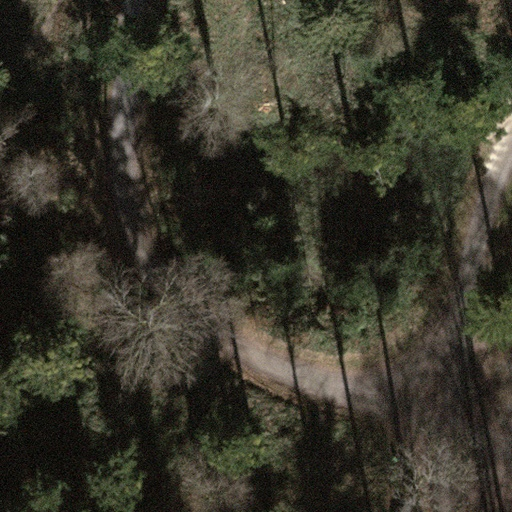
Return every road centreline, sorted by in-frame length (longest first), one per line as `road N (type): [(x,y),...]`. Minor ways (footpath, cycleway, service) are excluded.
road 1 (track): [(143,0),(123,209),(161,285),(218,339),(412,410)]
road 2 (track): [(511,177),(412,410)]
